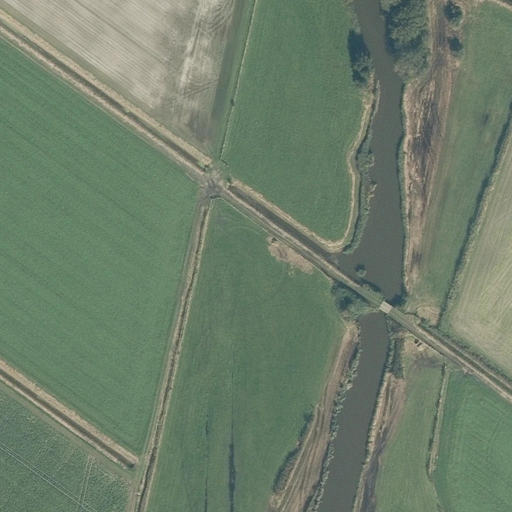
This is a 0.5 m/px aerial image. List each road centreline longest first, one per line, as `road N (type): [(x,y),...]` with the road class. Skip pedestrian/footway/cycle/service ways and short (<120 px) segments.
road 1 (track): [(459,357),(219,187)]
road 2 (track): [(452,511),(446,469),(459,357)]
